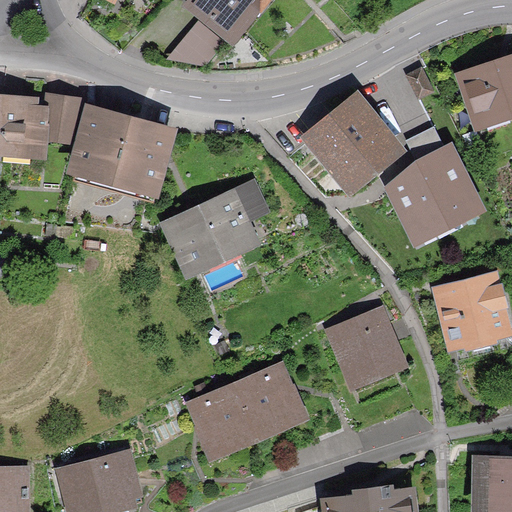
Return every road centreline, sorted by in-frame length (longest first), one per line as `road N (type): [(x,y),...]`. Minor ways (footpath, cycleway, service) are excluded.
road 1 (tertiary): [(511,6),(451,18),(308,88),(243,98),(155,84),(77,59)]
road 2 (residential): [(511,423),(439,436),(219,511)]
